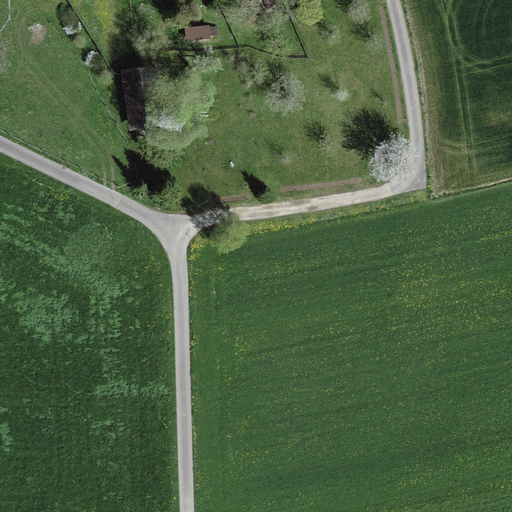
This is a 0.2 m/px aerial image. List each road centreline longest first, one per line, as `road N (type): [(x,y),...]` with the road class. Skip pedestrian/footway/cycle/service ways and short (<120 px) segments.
road 1 (unclassified): [(396,0),(419,185),(373,200),(222,221),(182,240)]
road 2 (unclassified): [(182,240),(191,511)]
road 3 (unclassified): [(182,240),(0,148)]
